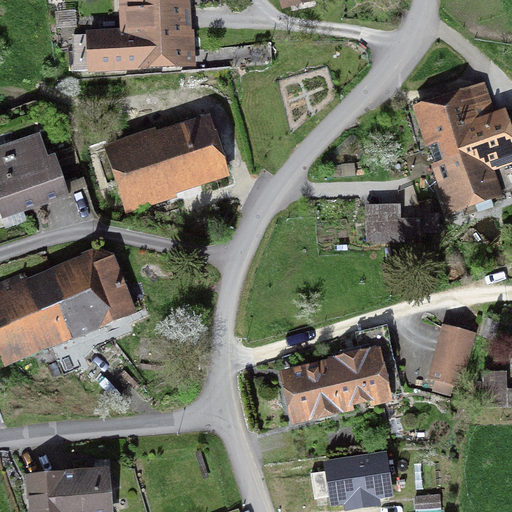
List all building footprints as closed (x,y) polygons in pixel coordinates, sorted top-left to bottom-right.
[(185,0),(120,0),(123,42),(84,45),(86,71),(189,66),(185,0)] [(498,196),(492,166),(479,125),(469,88),(417,102),(446,210),(498,196)] [(222,178),(203,118),(107,149),(126,209),(222,178)] [(511,151),(503,118),(479,125),(492,166),(511,161),(511,151)] [(56,197),(36,138),(0,150),(0,203),(4,214),(56,197)] [(104,254),(0,295),(0,349),(5,363),(129,314),(104,254)] [(471,336),(443,329),(429,383),(458,390),(471,336)] [(385,401),(376,357),(281,377),(291,421),(385,401)] [(507,403),(506,371),(483,372),(485,404),(507,403)] [(384,458),(327,466),(332,506),(390,498),(384,458)] [(115,511),(111,464),(63,468),(66,511),(115,511)] [(66,511),(63,468),(29,471),(32,511),(66,511)] [(438,511),(437,495),(417,497),(418,511),(438,511)]
